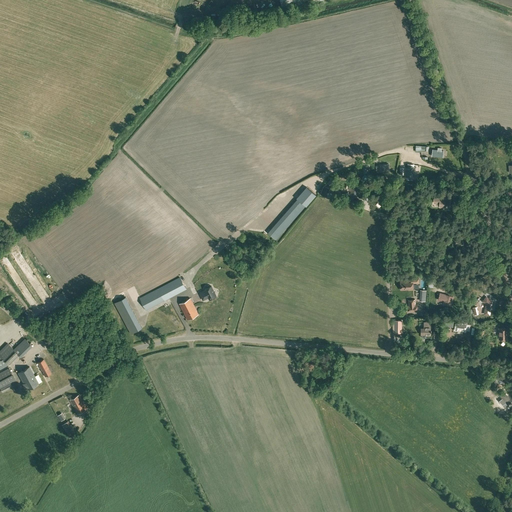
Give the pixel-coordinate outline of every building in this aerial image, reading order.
[(337,181),(332,177),(328,181),(332,185),(337,181)] [(357,197),(357,196),(359,186),(350,184),(348,190),(351,191),(350,196),(357,197)] [(321,193),(320,194),(327,197),(327,195),(330,188),(324,185),(321,193)] [(298,199),(268,233),(276,239),(305,206),(306,206),(316,195),(307,187),(297,198),(298,199)] [(386,197),(382,193),(375,199),(379,203),(378,204),(379,205),(380,204),(381,205),(386,200),(387,201),(389,199),(387,196),(386,197)] [(435,195),(434,203),(440,203),(440,205),(446,206),(446,203),(449,203),(449,199),(446,199),(446,197),(445,197),(445,196),(435,195)] [(457,246),(464,244),(463,240),(462,240),(460,235),(455,236),(457,246)] [(410,280),(401,280),(401,289),(408,288),(408,289),(413,289),(412,282),(413,282),(413,283),(418,282),(418,277),(410,278),(410,280)] [(186,289),(180,278),(140,298),(146,309),(186,289)] [(216,296),(212,286),(205,289),(205,290),(200,293),(203,300),(209,297),(210,299),(216,296)] [(451,306),(454,296),(445,294),(440,293),(438,300),(443,301),(443,304),(451,306)] [(131,334),(142,328),(126,296),(115,302),(131,334)] [(486,297),(484,299),(484,298),(483,299),(484,300),(483,301),(486,304),(485,309),(484,314),(489,315),(490,310),(491,303),(492,303),(491,303),(491,302),(491,301),(486,297)] [(188,319),(198,314),(191,298),(180,303),(188,319)] [(408,312),(418,311),(417,303),(415,304),(414,299),(408,299),(409,305),(407,305),(408,312)] [(41,314),(33,319),(36,324),(45,319),(41,314)] [(466,332),(466,330),(470,331),(470,324),(467,324),(455,322),(454,330),(459,331),(459,329),(461,329),(462,329),(462,331),(466,332)] [(426,335),(426,336),(431,336),(431,326),(424,326),(424,327),(421,327),(421,335),(426,335)] [(508,328),(499,328),(498,335),(499,335),(499,339),(507,339),(507,335),(508,328)] [(8,343),(0,350),(0,355),(7,362),(9,364),(18,354),(20,356),(23,354),(16,346),(14,349),(8,343)] [(51,373),(43,359),(37,362),(45,376),(51,373)] [(27,389),(38,383),(29,366),(18,372),(24,383),(22,384),(25,388),(26,388),(27,389)] [(0,387),(0,388),(10,383),(15,380),(9,368),(0,373),(0,387)] [(12,387),(10,383),(0,388),(2,392),(12,387)] [(510,399),(503,390),(498,394),(502,398),(499,401),(502,405),(506,402),(509,400),(510,399)] [(78,413),(87,408),(79,394),(70,399),(78,413)] [(70,436),(75,433),(67,421),(62,424),(70,436)]
